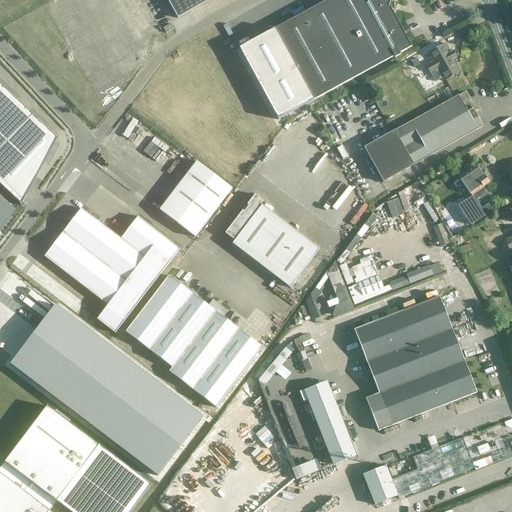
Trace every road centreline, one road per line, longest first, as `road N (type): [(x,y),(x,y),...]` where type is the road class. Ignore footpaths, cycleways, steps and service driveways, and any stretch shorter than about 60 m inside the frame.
road 1 (unclassified): [(248,0),(167,45),(89,144)]
road 2 (unclassified): [(187,246),(75,158)]
road 3 (unclassified): [(89,144),(0,44)]
road 4 (unclassified): [(0,256),(75,158)]
